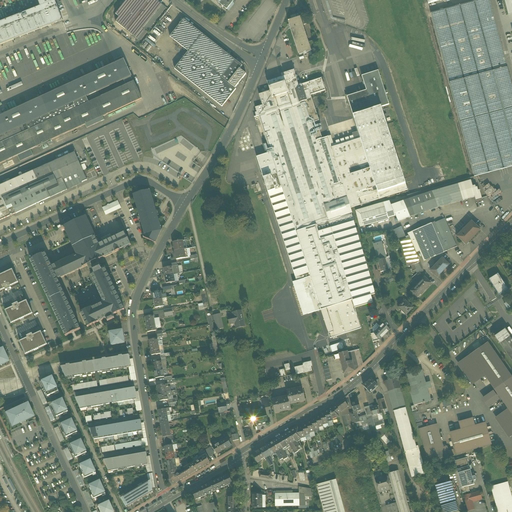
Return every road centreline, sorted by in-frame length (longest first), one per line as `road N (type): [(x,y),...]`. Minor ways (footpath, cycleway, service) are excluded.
road 1 (residential): [(164,496),(132,314),(184,205)]
road 2 (tertiary): [(334,398),(511,223)]
road 3 (residential): [(0,325),(85,511)]
road 4 (residential): [(184,205),(136,180),(0,243)]
road 5 (residential): [(184,205),(261,60)]
